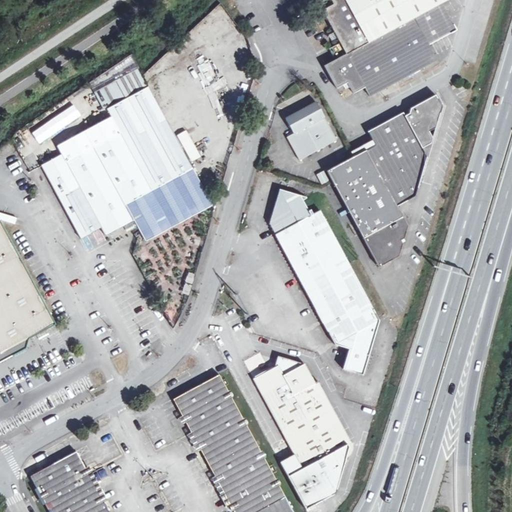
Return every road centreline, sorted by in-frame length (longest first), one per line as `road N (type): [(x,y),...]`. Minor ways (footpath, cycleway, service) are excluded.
road 1 (unclassified): [(0,460),(125,393),(176,352),(198,317),(277,73),(307,67),(343,111),(373,114),(448,68),(472,0)]
road 2 (motorway): [(412,511),(511,186)]
road 3 (motorway): [(463,511),(465,411),(511,229)]
road 4 (motorway): [(453,273),(363,511)]
road 5 (motorway): [(453,273),(387,511)]
road 6 (motorway): [(511,79),(453,273)]
